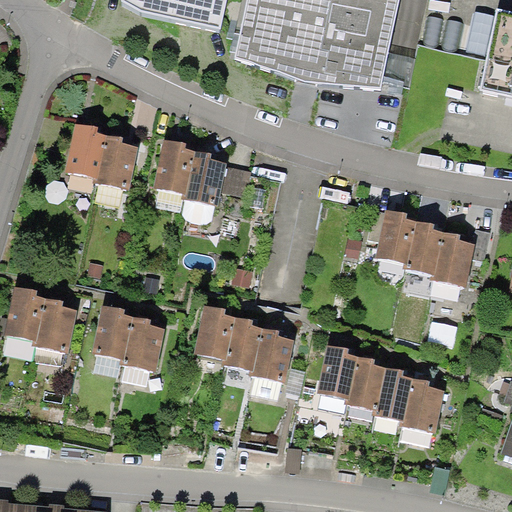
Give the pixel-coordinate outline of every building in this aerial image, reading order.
[(226,0),(121,0),(122,1),(141,12),(220,29),(226,0)] [(400,0),(246,0),(234,57),(305,82),(381,88),(400,0)] [(511,12),(497,9),(480,89),(511,96),(511,12)] [(97,179),(107,134),(98,132),(99,128),(93,126),(76,123),(65,172),(94,178),(97,179)] [(124,138),(107,134),(97,179),(94,178),(93,183),(129,190),(138,146),(126,144),(123,143),(124,138)] [(186,194),(195,150),(186,148),(187,144),(180,142),(164,139),(154,187),(182,193),(186,194)] [(212,154),(195,150),(186,194),(182,193),(181,198),(218,206),(221,192),(226,167),(227,162),(214,160),(211,159),(212,154)] [(251,172),(226,167),(221,192),(246,197),(251,172)] [(408,264),(417,221),(407,219),(408,213),(402,212),(386,208),(385,213),(379,242),(376,258),(404,264),(408,264)] [(368,240),(379,242),(385,213),(374,211),(368,240)] [(435,275),(444,231),(434,229),(435,224),(431,223),(417,221),(408,264),(404,264),(403,269),(431,275),(435,275)] [(475,230),(473,243),(475,243),(472,259),(484,261),(490,233),(475,230)] [(460,235),(444,231),(435,275),(431,275),(430,280),(466,287),(472,259),(475,243),(473,243),(462,241),(459,240),(460,235)] [(361,243),(348,239),(344,255),(358,258),(361,243)] [(90,263),(87,276),(100,279),(103,265),(90,263)] [(253,272),(234,267),(230,284),(250,288),(253,272)] [(146,277),(143,292),(157,295),(160,280),(146,277)] [(37,341),(45,298),(37,296),(38,291),(29,289),(14,286),(5,335),(32,341),(37,341)] [(56,300),(45,298),(37,341),(32,341),(31,346),(68,353),(77,309),(63,306),(64,301),(56,300)] [(125,360),(134,316),(125,314),(126,310),(118,308),(102,305),(92,353),(98,354),(121,359),(125,360)] [(226,360),(235,316),(225,314),(226,309),(217,307),(205,305),(195,354),(222,359),(226,360)] [(146,318),(134,316),(125,360),(121,359),(120,365),(125,366),(150,371),(156,372),(165,328),(151,325),(152,320),(146,318)] [(254,371),(263,327),(252,325),(253,320),(247,319),(235,316),(226,360),(222,359),(221,364),(249,370),(254,371)] [(248,375),(254,376),(250,395),(278,401),(282,382),(285,383),(294,339),(278,336),(279,331),(276,330),(263,327),(254,371),(249,370),(248,375)] [(350,400),(359,356),(348,354),(349,350),(340,348),(327,345),(317,393),(345,399),(350,400)] [(120,365),(121,359),(98,354),(94,372),(117,377),(120,365)] [(378,410),(386,367),(374,364),(375,359),(370,358),(359,356),(350,400),(345,399),(344,403),(372,409),(378,410)] [(146,387),(150,371),(125,366),(122,382),(146,387)] [(404,421),(413,377),(404,376),(405,370),(399,369),(386,367),(378,410),(372,409),(371,415),(400,420),(404,421)] [(424,380),(413,377),(404,421),(400,420),(399,426),(436,433),(445,390),(430,387),(431,381),(424,380)] [(511,420),(501,454),(505,455),(503,461),(511,464),(511,420)] [(302,450),(287,450),(287,473),(302,473),(302,450)] [(450,470),(434,467),(430,492),(446,495),(450,470)] [(0,511),(26,511),(27,504),(9,503),(9,500),(3,499),(0,498),(0,511)]
